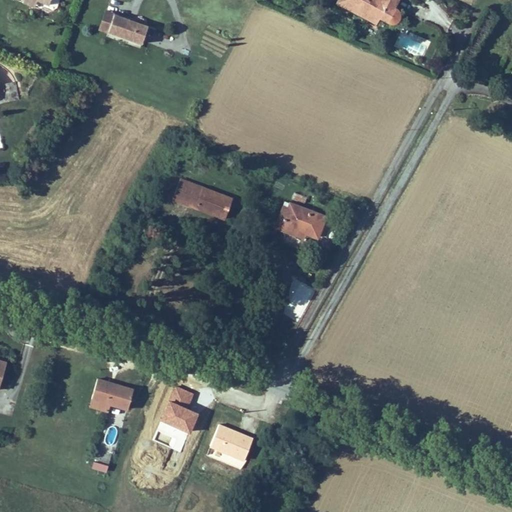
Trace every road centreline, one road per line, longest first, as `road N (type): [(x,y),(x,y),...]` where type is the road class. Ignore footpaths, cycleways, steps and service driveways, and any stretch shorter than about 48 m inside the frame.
road 1 (residential): [(454,89),(285,388)]
road 2 (tertiary): [(0,298),(285,388)]
road 3 (tertiary): [(285,388),(511,477)]
